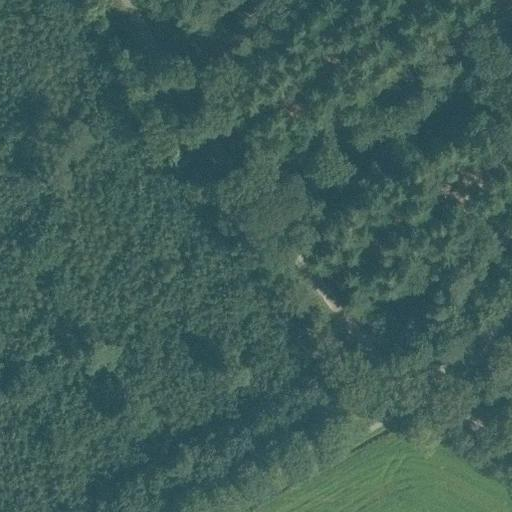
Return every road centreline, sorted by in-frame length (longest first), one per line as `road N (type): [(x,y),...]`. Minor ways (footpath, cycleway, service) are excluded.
road 1 (track): [(413,385),(216,144),(137,0)]
road 2 (track): [(413,385),(192,511)]
